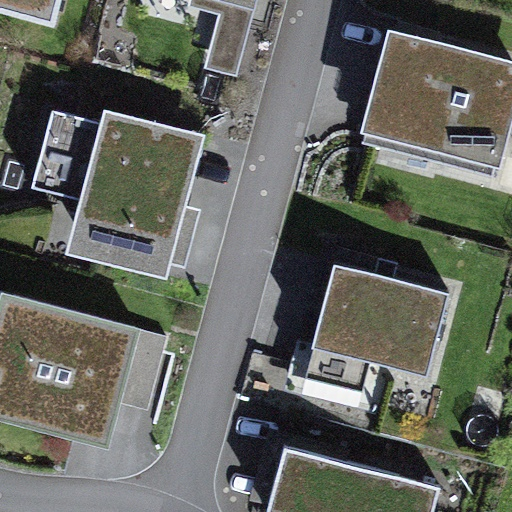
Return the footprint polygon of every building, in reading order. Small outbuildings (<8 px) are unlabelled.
[(63,0),(0,0),(0,17),(54,34),(63,0)] [(189,0),(188,10),(218,18),(204,70),(236,80),(257,0),(189,0)] [(511,130),(511,66),(387,35),(360,137),(364,139),(362,147),(490,180),(493,172),(500,174),(511,130)] [(100,125),(52,114),(31,193),(80,204),(65,259),(166,284),(207,139),(104,115),(100,125)] [(448,299),(333,270),(306,384),(365,398),(371,369),(430,381),(448,299)] [(168,339),(0,293),(0,424),(107,455),(122,406),(148,415),(168,339)] [(434,511),(440,492),(284,453),(267,511),(434,511)]
